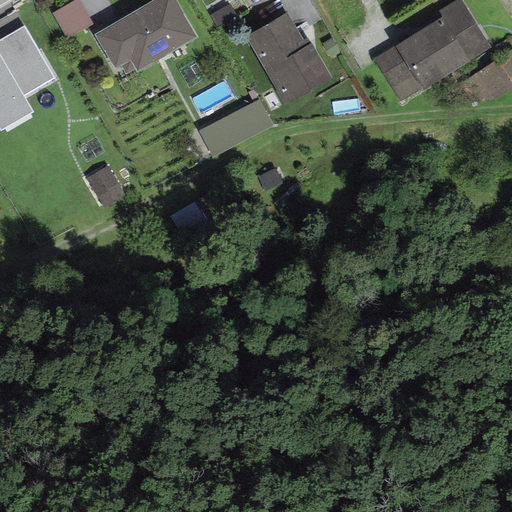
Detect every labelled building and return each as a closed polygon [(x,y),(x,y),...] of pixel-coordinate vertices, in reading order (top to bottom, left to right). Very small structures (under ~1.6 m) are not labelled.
[(77,0),(74,0),(52,14),(67,39),(92,24),(77,0)] [(174,0),(153,0),(94,35),(114,69),(120,66),(126,75),(135,69),(137,72),(196,37),(174,0)] [(461,0),(456,0),(438,11),(443,18),(395,46),(421,88),(422,90),(491,48),(461,0)] [(231,4),(210,16),(216,27),(237,16),(231,4)] [(331,79),(307,38),(303,41),(286,14),(245,39),(285,106),(331,79)] [(0,130),(33,112),(24,96),(54,79),(24,26),(0,40),(0,130)] [(399,101),(421,88),(395,46),(373,59),(399,101)] [(511,50),(459,83),(470,101),(480,95),(484,101),(491,97),(494,101),(511,89),(511,50)] [(258,100),(199,132),(212,157),(272,126),(258,100)] [(108,166),(87,178),(104,208),(125,195),(108,166)] [(275,167),(257,177),(265,192),(283,183),(275,167)] [(194,203),(169,218),(183,241),(208,227),(194,203)]
